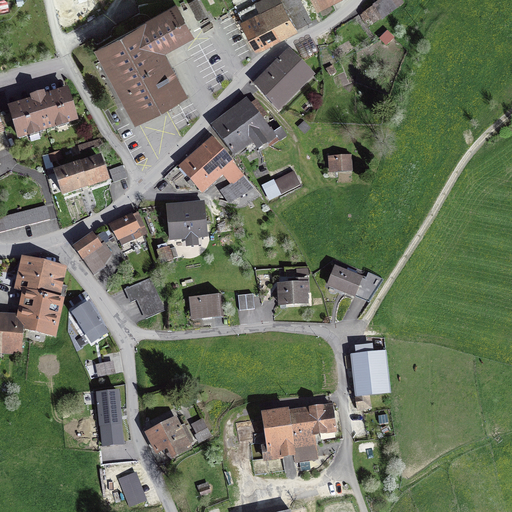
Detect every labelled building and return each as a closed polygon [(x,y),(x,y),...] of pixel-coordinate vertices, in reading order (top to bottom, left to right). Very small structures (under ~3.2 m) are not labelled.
[(317,0),(322,9),(340,0),(317,0)] [(403,5),(399,0),(382,0),(365,12),(375,25),(403,5)] [(287,1),(245,22),(260,52),(302,31),(287,1)] [(184,5),(98,51),(135,121),(139,128),(198,96),(174,52),(202,37),(197,28),(184,5)] [(292,51),(256,85),(282,112),(318,77),(292,51)] [(73,91),(13,111),(25,144),(84,123),(73,91)] [(251,101),(215,126),(237,157),(254,145),(259,151),(277,138),(251,101)] [(243,177),(214,142),(182,168),(204,195),(224,178),(231,187),(243,177)] [(352,157),(330,159),(331,176),(354,173),(352,157)] [(109,159),(64,173),(71,197),(117,184),(109,159)] [(295,172),(263,188),(271,203),(302,187),(295,172)] [(207,205),(169,207),(172,243),(209,240),(207,205)] [(46,207),(0,217),(0,231),(49,220),(46,207)] [(139,213),(111,227),(120,244),(147,231),(139,213)] [(96,235),(76,249),(97,279),(114,256),(96,235)] [(23,292),(62,299),(67,268),(25,260),(19,292),(23,292)] [(366,277),(335,264),(327,285),(369,302),(383,279),(368,272),(366,277)] [(288,281),(277,282),(278,304),(308,303),(308,292),(310,292),(309,277),(288,278),(288,281)] [(151,280),(125,291),(130,304),(137,301),(144,319),(164,311),(151,280)] [(16,330),(29,332),(61,338),(67,301),(62,299),(23,292),(18,319),(16,330)] [(254,295),(239,297),(240,312),(256,311),(254,295)] [(225,296),(192,300),(195,322),(227,319),(225,296)] [(106,326),(93,305),(77,314),(90,336),(106,326)] [(16,330),(18,319),(0,315),(0,355),(24,360),(29,332),(16,330)] [(356,396),(367,394),(377,393),(371,352),(350,355),(356,396)] [(112,364),(96,365),(97,377),(113,376),(112,364)] [(120,394),(99,396),(104,449),(126,447),(120,394)] [(367,394),(356,396),(358,413),(370,411),(367,394)] [(289,411),(295,455),(297,465),(320,461),(316,438),(341,434),(337,404),(289,411)] [(295,455),(289,411),(261,415),(268,459),(295,455)] [(181,421),(148,436),(158,457),(172,450),(175,458),(194,450),(181,421)] [(207,429),(195,436),(199,443),(211,436),(207,429)] [(136,475),(120,480),(130,508),(146,503),(136,475)]
